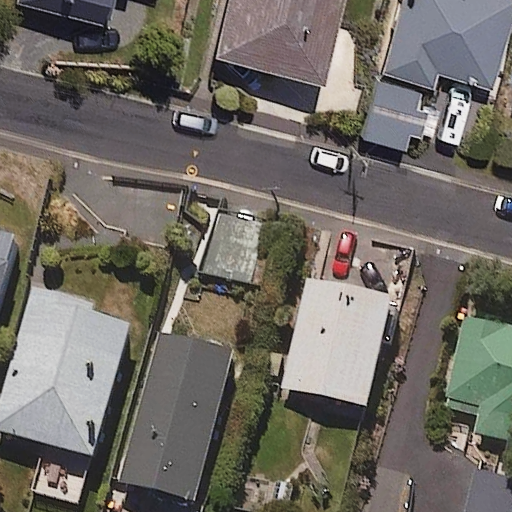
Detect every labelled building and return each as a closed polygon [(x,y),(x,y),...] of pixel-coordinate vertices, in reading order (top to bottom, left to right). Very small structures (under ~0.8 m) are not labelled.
[(15,0),(14,3),(104,27),(110,0),(15,0)] [(343,0),(230,0),(216,60),(324,85),(343,0)] [(511,24),(511,0),(403,0),(361,137),(416,154),(440,76),(491,92),(511,24)] [(0,340),(26,253),(0,245),(0,340)] [(407,316),(317,291),(286,398),(377,424),(407,316)] [(143,336),(39,305),(0,436),(0,441),(103,472),(143,336)] [(511,446),(511,333),(465,322),(439,429),(511,446)] [(205,511),(246,373),(166,350),(123,496),(176,511),(205,511)]
